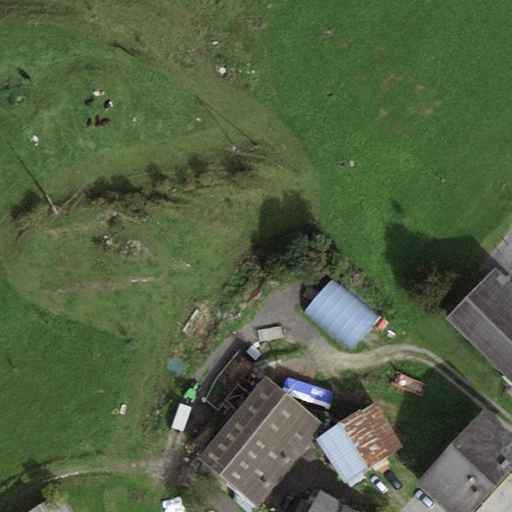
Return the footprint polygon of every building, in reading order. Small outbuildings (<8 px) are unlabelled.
[(511,290),(494,274),(453,317),(511,373),(511,290)] [(265,381),(204,457),(256,499),(317,423),(265,381)] [(378,411),(317,447),(343,490),(404,454),(378,411)] [(511,439),(484,414),(422,482),(455,511),(466,511),(511,461),(511,439)] [(349,511),(320,496),(312,511),(349,511)]
